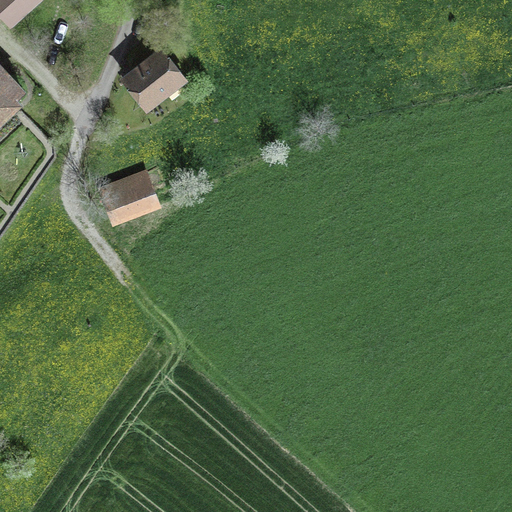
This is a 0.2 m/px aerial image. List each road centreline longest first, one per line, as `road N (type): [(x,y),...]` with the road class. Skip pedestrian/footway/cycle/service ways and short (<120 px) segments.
road 1 (unclassified): [(86,122),(70,197),(116,267)]
road 2 (unclassified): [(134,0),(86,122)]
